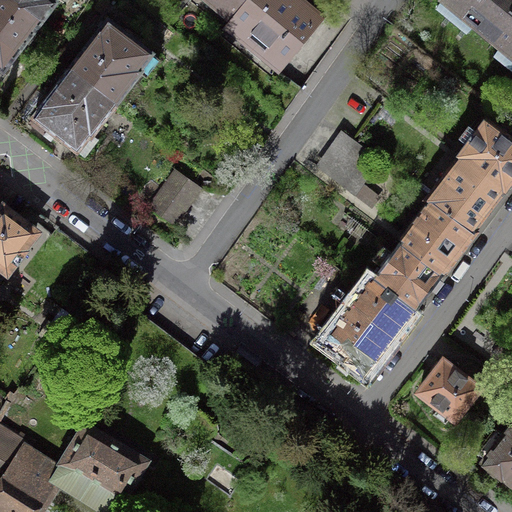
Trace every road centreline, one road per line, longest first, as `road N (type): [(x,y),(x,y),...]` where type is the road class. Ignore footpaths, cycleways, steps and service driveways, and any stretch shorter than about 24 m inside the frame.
road 1 (residential): [(184,288),(383,12)]
road 2 (residential): [(511,219),(358,423)]
road 3 (residential): [(0,147),(184,288)]
road 4 (residential): [(184,288),(358,423)]
road 5 (residential): [(358,423),(475,511)]
